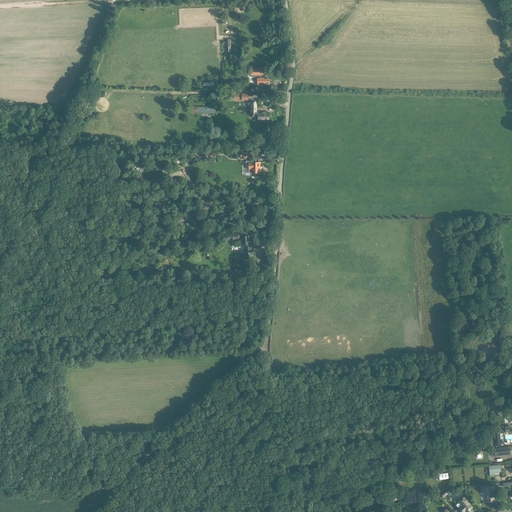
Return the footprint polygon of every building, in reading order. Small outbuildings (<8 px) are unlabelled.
[(265,78),(265,72),(263,72),(263,70),(255,70),(255,75),(252,75),(252,79),(257,79),(257,78),(259,78),(259,84),(266,84),(266,85),(268,85),(268,84),(269,84),(269,78),(265,78)] [(258,123),(261,123),(261,121),(269,121),(269,113),(258,112),(256,112),(256,102),(251,102),(251,116),(258,116),(258,121),(258,123)] [(255,161),(247,161),(247,164),(249,164),(249,172),(252,172),(252,174),(260,174),(260,163),(255,163),(255,161)] [(254,255),(253,238),(249,239),(249,236),(248,236),(242,237),(242,245),(246,245),(247,250),(245,250),(245,259),(252,259),(252,255),(254,255)] [(511,455),(510,447),(494,449),(495,457),(511,455)] [(380,461),(384,461),(383,452),(365,453),(366,458),(380,457),(380,461)] [(500,465),(489,466),(490,473),(501,472),(500,465)] [(494,487),(496,487),(495,485),(492,485),(492,486),(492,487),(485,488),(486,493),(487,502),(494,502),(494,497),(496,497),(494,487)] [(448,495),(445,490),(439,495),(442,499),(448,495)] [(459,508),(461,511),(463,511),(465,511),(471,511),(470,509),(472,508),(467,502),(469,501),(467,497),(465,499),(464,497),(458,501),(462,506),(459,508)]
